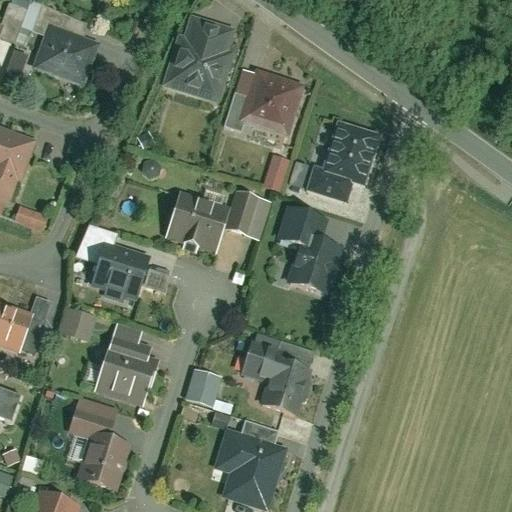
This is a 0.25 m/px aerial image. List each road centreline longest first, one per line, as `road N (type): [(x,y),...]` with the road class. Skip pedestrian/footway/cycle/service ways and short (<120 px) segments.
road 1 (residential): [(391,157),(421,207),(324,511)]
road 2 (residential): [(391,157),(293,511)]
road 3 (residential): [(152,511),(138,478),(200,289)]
road 4 (tertiary): [(262,0),(408,103)]
road 5 (residential): [(91,136),(42,257),(0,260)]
road 6 (residential): [(156,0),(91,136)]
road 7 (tertiary): [(408,103),(511,179)]
